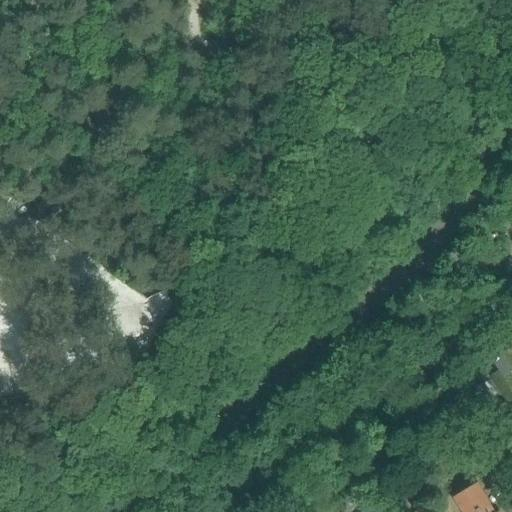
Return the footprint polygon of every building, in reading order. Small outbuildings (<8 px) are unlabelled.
[(457,408),(471,397),(454,374),(441,384),(441,385),(440,386),(457,408)] [(470,392),(473,395),(488,417),(500,408),(482,384),(470,392)] [(302,429),(308,437),(316,431),(310,423),(302,429)] [(473,453),(488,478),(504,469),(489,444),(473,453)] [(498,511),(496,511),(493,511),(476,483),(451,499),(458,511),(498,511)]
